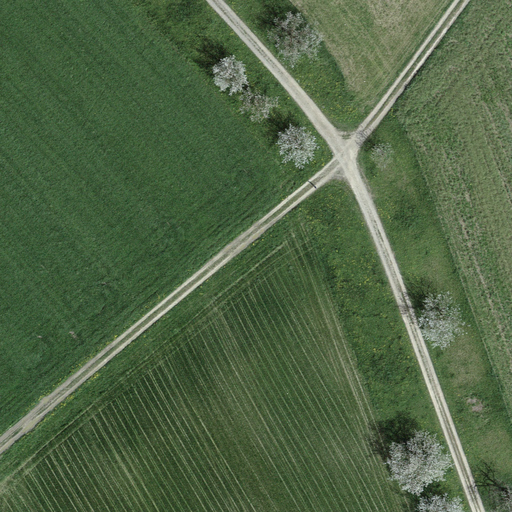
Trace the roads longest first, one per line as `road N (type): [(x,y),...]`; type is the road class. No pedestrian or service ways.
road 1 (track): [(0,439),(342,159),(459,0)]
road 2 (track): [(474,511),(342,159),(200,0)]
